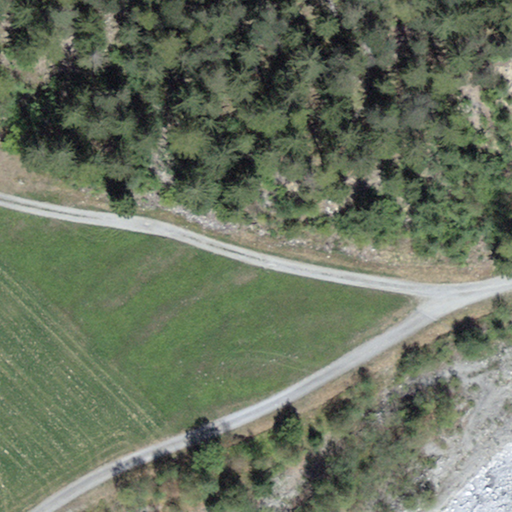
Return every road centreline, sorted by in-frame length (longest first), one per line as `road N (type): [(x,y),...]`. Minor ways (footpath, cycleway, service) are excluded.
road 1 (track): [(511,285),(451,300),(362,359),(112,472),(43,511)]
road 2 (track): [(451,300),(164,229),(0,199)]
